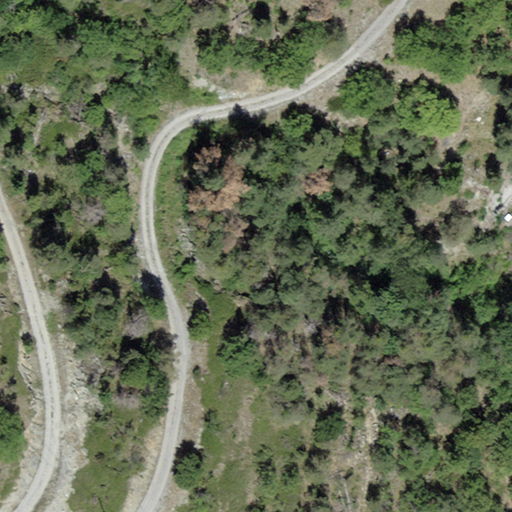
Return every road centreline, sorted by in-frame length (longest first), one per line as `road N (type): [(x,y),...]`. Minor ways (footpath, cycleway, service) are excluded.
road 1 (track): [(404,0),(382,35),(326,81),(169,125),(139,166),(137,229),(177,317),(187,432),(162,511)]
road 2 (track): [(0,218),(69,393),(67,458),(42,511)]
